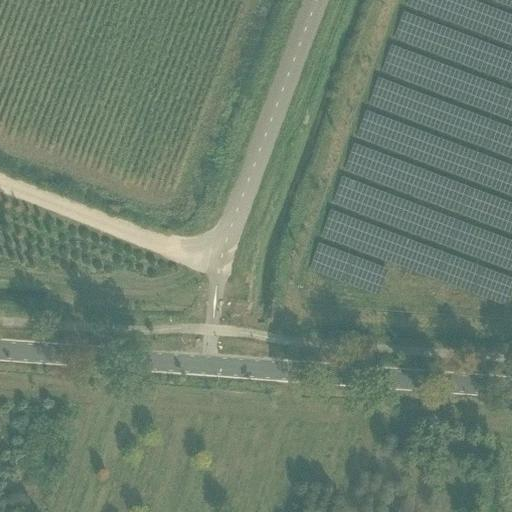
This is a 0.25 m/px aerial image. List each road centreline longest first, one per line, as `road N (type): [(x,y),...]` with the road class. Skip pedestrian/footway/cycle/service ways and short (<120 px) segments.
road 1 (tertiary): [(511,387),(0,350)]
road 2 (unclassified): [(230,229),(317,0)]
road 3 (track): [(0,183),(160,245),(224,251)]
